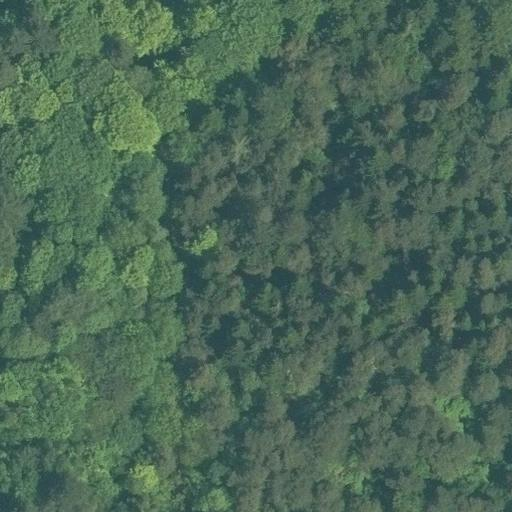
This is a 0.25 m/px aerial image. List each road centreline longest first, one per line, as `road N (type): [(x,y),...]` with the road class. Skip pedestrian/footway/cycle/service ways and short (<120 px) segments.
road 1 (track): [(170,252),(175,511)]
road 2 (track): [(180,0),(170,252)]
